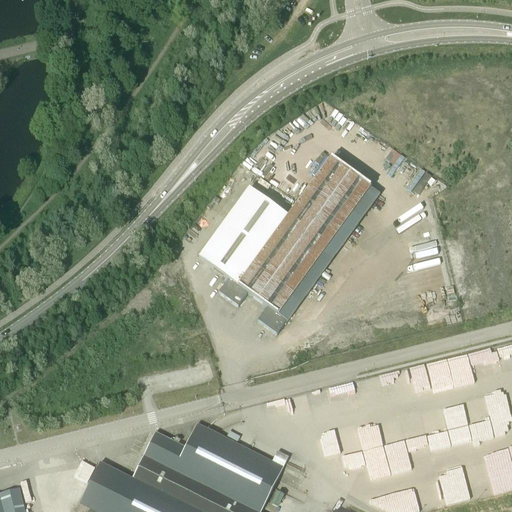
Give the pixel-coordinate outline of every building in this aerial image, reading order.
[(287,219),(256,197),(248,191),(198,260),(228,281),(218,295),(238,309),(247,296),(267,310),(257,323),(276,337),(286,324),(278,318),(306,278),(313,283),(328,263),(321,258),(370,189),(329,160),(287,219)] [(449,228),(472,224),(469,205),(446,209),(449,228)] [(481,211),(501,309),(511,307),(511,228),(507,206),(481,211)] [(486,380),(497,377),(492,352),(473,356),(474,361),(479,360),(480,367),(485,365),(486,369),(491,368),(492,374),(486,375),(486,380)] [(511,436),(511,421),(506,392),(486,396),(495,440),(511,436)] [(443,409),(423,414),(428,435),(448,430),(443,409)] [(250,453),(208,432),(197,426),(185,449),(155,434),(132,481),(100,465),(79,507),(88,511),(261,511),(288,459),(277,454),(272,464),(250,453)] [(451,505),(511,492),(511,460),(464,470),(467,484),(447,488),(451,505)] [(19,467),(0,471),(0,478),(1,482),(21,477),(19,467)] [(32,486),(22,488),(24,498),(35,495),(32,486)] [(0,511),(24,511),(21,501),(19,491),(0,495),(0,511)]
